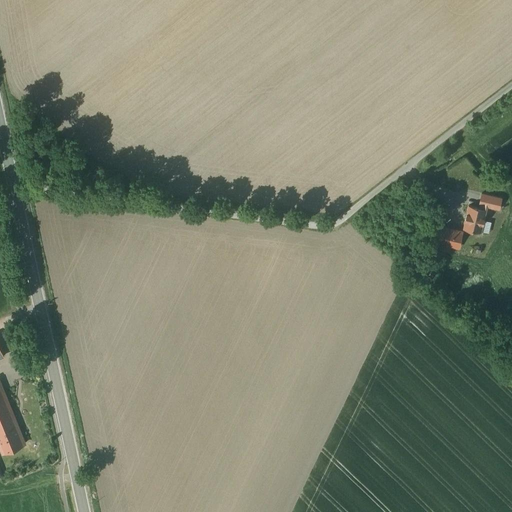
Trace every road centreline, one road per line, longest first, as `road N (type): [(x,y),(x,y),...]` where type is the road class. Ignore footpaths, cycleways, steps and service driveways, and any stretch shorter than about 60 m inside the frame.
road 1 (unclassified): [(13,186),(320,223),(342,218),(511,87)]
road 2 (secondary): [(13,186),(76,511)]
